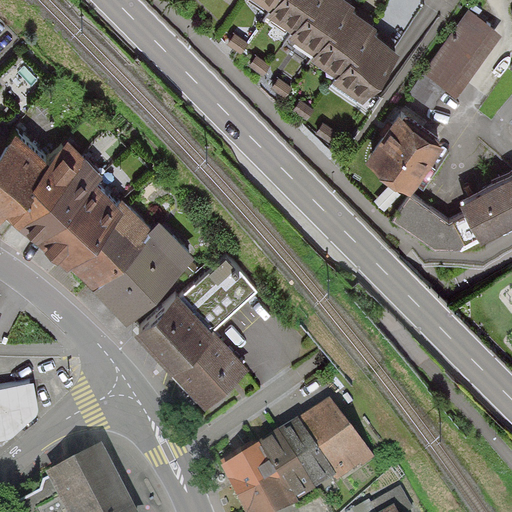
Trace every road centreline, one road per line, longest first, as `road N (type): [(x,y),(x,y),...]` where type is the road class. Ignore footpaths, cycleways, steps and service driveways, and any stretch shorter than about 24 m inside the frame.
road 1 (primary): [(117,0),(511,396)]
road 2 (residential): [(169,452),(511,251)]
road 3 (tertiary): [(0,261),(94,338),(127,382)]
road 4 (residential): [(127,382),(0,468)]
